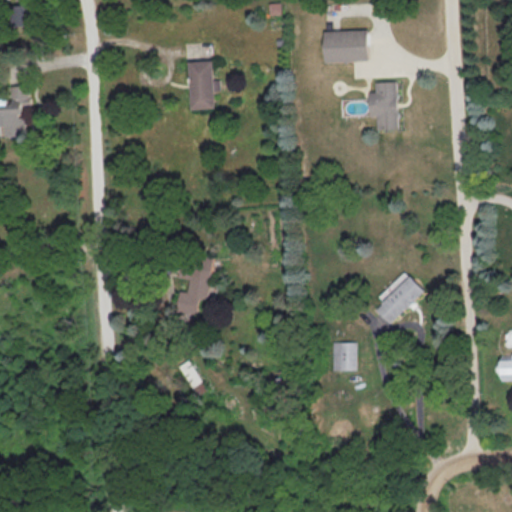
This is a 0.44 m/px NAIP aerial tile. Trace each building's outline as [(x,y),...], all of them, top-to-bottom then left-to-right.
[(35,24),(34,3),(15,4),(16,25),(35,24)] [(324,30),(325,61),(370,59),(369,28),(324,30)] [(192,107),(217,106),(216,88),(222,88),(221,78),(215,78),(214,59),(190,59),(192,107)] [(377,90),(370,90),(371,115),(378,115),(378,128),(399,128),(398,80),(376,80),(377,90)] [(28,134),(28,115),(25,115),(25,103),(32,103),(32,84),(13,84),(14,103),(0,103),(0,123),(4,123),(4,135),(28,134)] [(210,297),(215,259),(184,254),(181,276),(192,278),(190,290),(182,289),(179,310),(199,312),(201,296),(210,297)] [(384,299),(376,308),(392,323),(425,288),(405,269),(380,295),(384,299)] [(356,368),(356,340),(332,340),(331,368),(356,368)] [(511,352),(502,353),(503,379),(511,378),(511,352)] [(198,394),(208,388),(190,358),(180,364),(198,394)]
